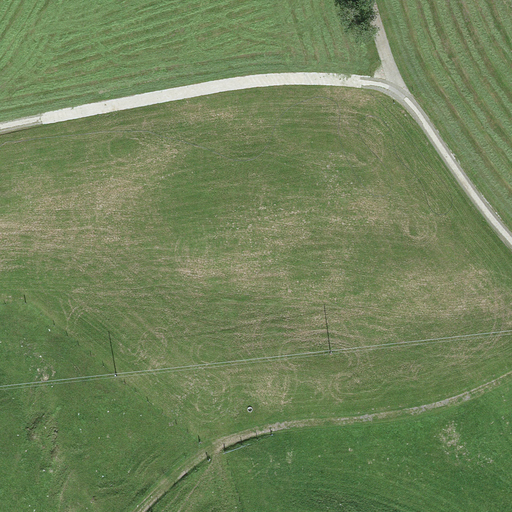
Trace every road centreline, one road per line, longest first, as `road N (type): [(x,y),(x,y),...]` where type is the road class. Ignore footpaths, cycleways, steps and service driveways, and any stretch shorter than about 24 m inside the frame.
road 1 (track): [(396,91),(329,77),(228,81),(0,128)]
road 2 (track): [(511,241),(396,91),(367,0)]
